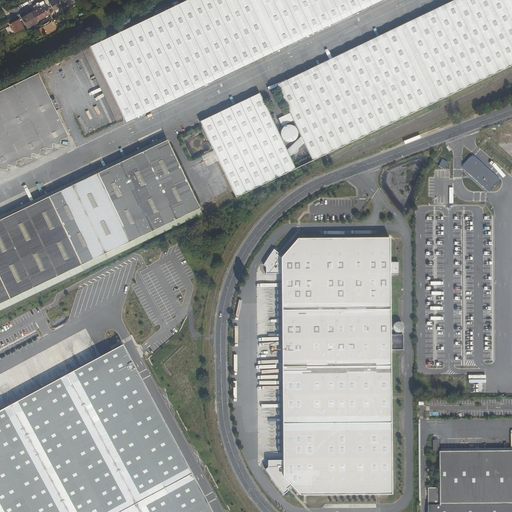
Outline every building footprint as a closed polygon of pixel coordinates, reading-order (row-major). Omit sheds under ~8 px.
[(54,0),(49,3),(54,11),(62,7),(58,0),(54,0)] [(58,0),(62,7),(63,9),(77,2),(75,0),(58,0)] [(372,0),(187,0),(95,44),(129,116),(372,0)] [(424,108),(511,65),(511,0),(465,0),(446,9),(278,89),(312,161),(424,108)] [(33,11),(39,21),(51,14),(43,1),(40,3),(42,7),(33,11)] [(39,21),(33,11),(21,18),(26,27),(27,29),(40,22),(39,21)] [(21,18),(19,14),(13,18),(15,22),(10,25),(15,33),(26,27),(21,18)] [(129,116),(95,44),(89,47),(124,119),(129,116)] [(82,50),(90,68),(96,65),(88,47),(82,50)] [(37,74),(0,91),(0,170),(7,171),(8,167),(15,167),(15,162),(22,159),(29,159),(30,154),(38,156),(39,150),(44,148),(50,149),(51,145),(59,145),(60,140),(67,137),(37,74)] [(200,122),(236,198),(296,169),(260,93),(200,122)] [(167,140),(0,220),(0,303),(40,285),(200,208),(167,140)] [(472,154),(462,165),(462,169),(488,192),(500,178),(472,154)] [(295,497),(390,495),(387,238),(293,238),(276,256),(279,479),(295,497)] [(211,511),(119,342),(0,406),(0,511),(211,511)] [(191,384),(188,386),(188,385),(178,390),(186,405),(199,398),(191,384)] [(439,451),(439,487),(439,505),(428,505),(427,511),(511,511),(511,443),(476,444),(476,450),(439,450),(439,451)] [(428,487),(428,505),(439,505),(439,487),(428,487)]
